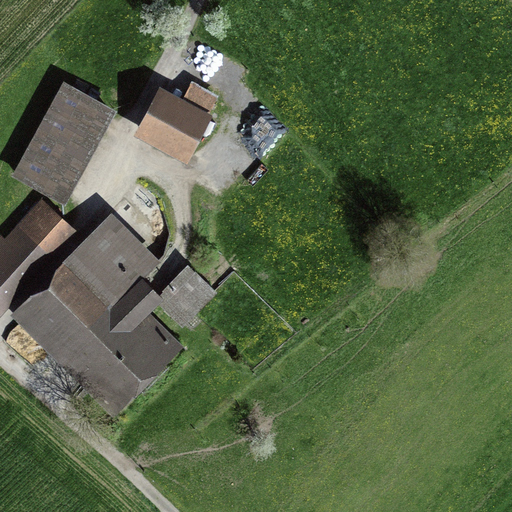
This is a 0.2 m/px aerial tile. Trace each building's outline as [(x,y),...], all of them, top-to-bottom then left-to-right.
[(176,52),(200,66),(192,80),(210,90),(224,99),(246,62),(189,30),(176,52)] [(110,100),(57,71),(5,165),(58,194),(110,100)] [(192,80),(184,75),(176,90),(202,105),(210,90),(192,80)] [(124,125),(175,154),(203,106),(202,105),(176,90),(152,76),(124,125)] [(249,171),(282,129),(259,111),(226,154),(249,171)] [(0,300),(72,228),(33,189),(0,221),(0,300)] [(0,301),(102,403),(170,335),(137,302),(151,289),(132,270),(149,253),(98,202),(72,228),(0,300),(0,301)] [(210,289),(182,263),(149,297),(177,324),(210,289)]
